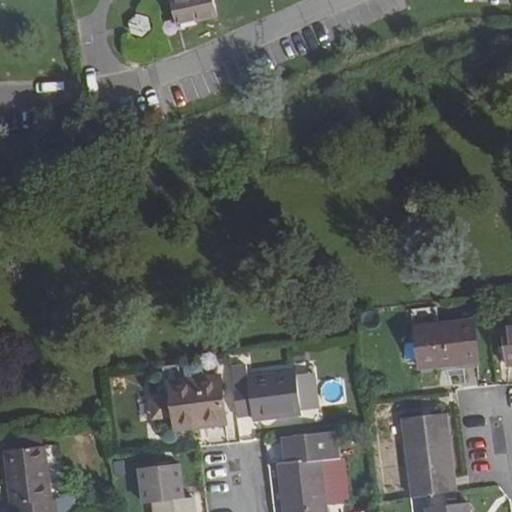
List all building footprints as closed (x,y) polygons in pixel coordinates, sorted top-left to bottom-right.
[(174,0),(179,25),(214,17),(211,0),(174,0)] [(148,18),(138,15),(130,22),(132,35),(143,37),(151,30),(148,18)] [(478,363),(474,321),(416,327),(421,370),(478,363)] [(511,364),(511,327),(503,328),(508,365),(511,364)] [(231,366),(233,380),(238,418),(254,417),(255,422),(303,416),(302,411),(298,375),(297,372),(248,378),(247,364),(231,366)] [(316,373),(298,375),(302,411),(321,409),(316,373)] [(220,378),(172,383),(177,423),(209,419),(210,426),(226,424),(220,378)] [(447,415),(404,420),(413,498),(457,492),(447,415)] [(209,419),(177,423),(178,431),(210,426),(209,419)] [(284,465),(280,466),(285,511),(328,511),(327,506),(349,504),(344,458),(341,458),(338,432),(281,438),(284,465)] [(13,506),(14,506),(14,511),(62,511),(61,499),(52,500),(44,447),(5,452),(13,506)] [(195,453),(181,454),(182,462),(195,461),(195,453)] [(144,505),(155,504),(156,511),(195,511),(194,500),(184,501),(181,466),(141,470),(144,505)] [(76,511),(75,497),(61,499),(62,511),(76,511)]
